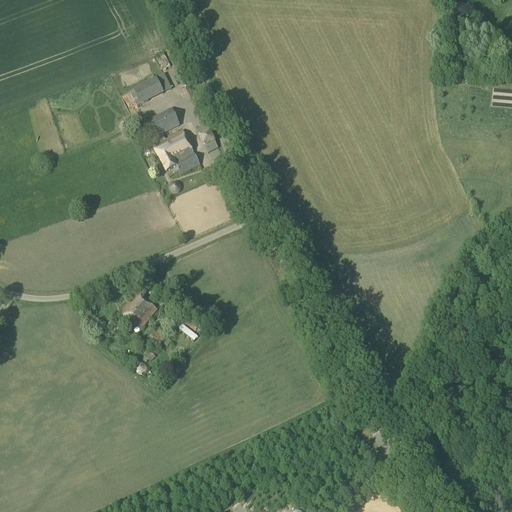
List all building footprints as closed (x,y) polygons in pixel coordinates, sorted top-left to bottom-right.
[(141,107),(163,95),(155,79),(128,93),(136,108),(140,106),(141,107)] [(165,142),(161,135),(179,126),(171,110),(148,122),(160,144),(153,148),(166,173),(176,168),(181,176),(199,167),(182,133),(165,142)] [(205,126),(195,131),(198,137),(208,132),(206,126),(205,126)] [(214,142),(203,147),(207,155),(218,150),(214,142)] [(136,297),(140,299),(145,293),(142,290),(136,297)] [(155,312),(140,299),(136,297),(136,296),(121,315),(140,330),(155,312)] [(196,335),(203,327),(184,311),(177,319),(196,335)] [(173,322),(169,327),(189,343),(193,338),(173,322)] [(171,343),(166,339),(155,330),(148,339),(159,347),(162,344),(162,343),(167,347),(171,343)] [(150,363),(154,358),(146,350),(138,358),(145,364),(148,361),(150,363)] [(253,493),(258,500),(267,494),(263,487),(253,493)] [(250,509),(254,504),(247,499),(243,503),(250,509)]
